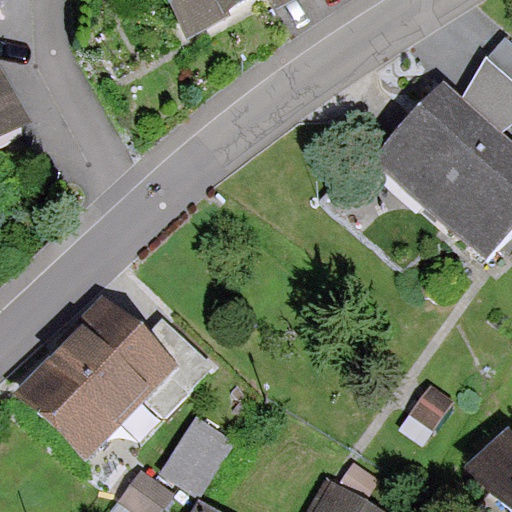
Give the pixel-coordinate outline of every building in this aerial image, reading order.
[(159,0),(184,43),(260,0),(159,0)] [(487,63),(511,83),(511,50),(504,44),(487,63)] [(488,258),(511,230),(511,163),(434,96),(376,162),(488,258)] [(0,145),(13,138),(0,116),(0,145)] [(96,318),(18,399),(76,455),(155,375),(96,318)] [(425,396),(401,429),(417,441),(441,407),(425,396)] [(220,447),(189,429),(159,478),(189,497),(220,447)] [(511,511),(511,452),(476,485),(500,511),(511,511)] [(119,511),(155,511),(163,499),(133,481),(116,510),(119,511)] [(354,511),(328,497),(319,511),(354,511)]
